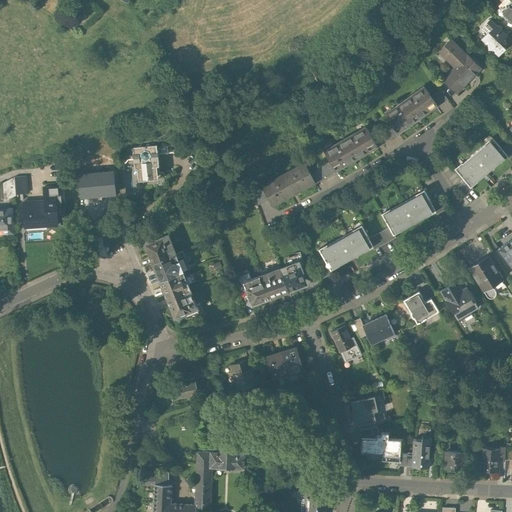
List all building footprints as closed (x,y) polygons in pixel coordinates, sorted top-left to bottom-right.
[(489,50),(494,50),(499,55),(507,47),(501,42),(508,35),(491,19),(483,27),(488,32),(482,39),(489,46),(489,50)] [(475,32),(480,38),(486,33),(481,28),(475,32)] [(487,63),(458,35),(446,47),(462,62),(450,75),(463,88),(487,63)] [(404,130),(443,102),(437,95),(429,84),(391,112),(398,122),(404,130)] [(454,97),(447,87),(437,95),(443,102),(444,104),(454,97)] [(398,122),(377,135),(382,144),(383,146),(405,132),(404,130),(398,122)] [(336,159),(341,168),(382,144),(377,135),(371,125),(330,149),(336,159)] [(493,141),(487,146),(486,145),(462,165),(463,167),(458,171),(455,169),(465,181),(470,187),(469,185),(475,180),(476,182),(500,162),(499,160),(505,155),(506,157),(507,156),(502,150),(492,139),(491,139),(493,141)] [(511,157),(511,143),(502,150),(507,156),(506,157),(509,160),(511,157)] [(156,145),(133,148),(136,167),(139,167),(140,179),(158,177),(157,165),(159,165),(156,145)] [(336,159),(315,171),(320,180),(321,182),(342,169),(341,168),(336,159)] [(267,185),(268,187),(274,197),(278,204),(320,180),(315,171),(309,160),(267,185)] [(117,193),(114,170),(78,175),(81,198),(117,193)] [(15,178),(4,184),(4,200),(15,194),(27,193),(27,178),(15,178)] [(470,187),(465,181),(456,189),(463,198),(473,190),(470,187)] [(62,185),(43,187),(44,200),(22,202),(24,226),(56,224),(55,203),(64,203),(62,185)] [(268,187),(258,193),(264,203),(274,197),(268,187)] [(423,192),(383,215),(382,214),(382,215),(389,228),(390,229),(394,236),(394,235),(393,234),(418,221),(434,211),(435,212),(431,205),(423,191),(423,192)] [(447,209),(441,199),(431,205),(435,212),(436,215),(447,209)] [(12,207),(0,208),(0,226),(3,226),(3,232),(14,231),(12,207)] [(361,228),(320,250),(319,249),(319,250),(327,264),(331,271),(331,270),(371,247),(372,248),(368,240),(361,227),(361,228),(361,227),(360,227),(361,228)] [(389,228),(379,234),(385,244),(396,238),(394,235),(394,236),(390,229),(389,228)] [(385,244),(379,234),(368,240),(372,248),(373,251),(385,244)] [(168,236),(164,237),(163,238),(151,242),(148,241),(146,245),(153,263),(175,254),(168,236)] [(503,254),(501,256),(511,269),(511,248),(511,249),(508,245),(500,251),(503,254)] [(175,254),(153,263),(160,281),(183,272),(175,254)] [(488,257),(469,269),(486,298),(488,299),(491,299),(492,299),(494,298),(495,295),(495,293),(492,287),(502,281),(488,257)] [(299,262),(280,269),(289,292),(308,285),(307,284),(309,280),(305,279),(299,262)] [(331,271),(327,264),(316,269),(322,280),(333,274),(331,271)] [(280,269),(262,276),(271,299),(289,292),(280,269)] [(183,272),(160,281),(167,299),(190,290),(183,272)] [(262,276),(248,281),(244,283),(250,299),(248,304),(252,305),(252,306),(271,299),(262,276)] [(441,291),(458,322),(471,315),(469,312),(478,307),(467,287),(461,290),(457,282),(441,291)] [(190,290),(167,299),(175,318),(179,320),(181,315),(185,314),(186,318),(201,315),(199,308),(197,309),(190,290)] [(418,292),(403,300),(416,324),(438,312),(431,299),(424,303),(418,292)] [(436,297),(431,299),(438,312),(443,309),(436,297)] [(363,326),(362,326),(367,335),(371,345),(385,338),(387,341),(395,337),(385,315),(363,326)] [(363,326),(360,319),(353,322),(360,338),(367,335),(362,326),(363,326)] [(344,326),(331,333),(340,353),(354,346),(350,339),(344,326)] [(354,346),(340,353),(345,363),(362,356),(353,338),(350,339),(354,346)] [(296,348),(280,353),(288,377),(297,374),(296,372),(303,370),(296,348)] [(280,353),(266,357),(273,379),(278,377),(279,380),(288,377),(280,353)] [(248,361),(231,366),(239,391),(256,385),(248,361)] [(193,374),(183,376),(185,386),(169,389),(172,401),(198,394),(193,375),(193,374)] [(371,398),(355,401),(360,425),(371,423),(376,422),(371,398)] [(372,429),(371,423),(360,425),(358,425),(360,432),(372,429)] [(382,461),(392,462),(401,462),(401,455),(402,441),(388,440),(388,434),(381,433),(381,436),(376,436),(376,439),(362,438),(361,453),(382,454),(382,461)] [(422,440),(414,439),(413,454),(413,466),(428,467),(431,438),(423,437),(422,440)] [(209,453),(197,452),(195,506),(196,511),(210,511),(212,467),(243,468),(244,454),(234,454),(235,441),(210,440),(209,440),(209,453)] [(483,448),(482,471),(498,472),(499,461),(500,449),(483,448)] [(443,452),(436,451),(435,466),(442,466),(443,452)] [(465,452),(446,451),(445,469),(464,470),(465,452)] [(391,465),(406,466),(407,455),(401,455),(401,462),(392,462),(391,465)] [(168,473),(155,473),(155,485),(168,486),(168,473)] [(195,506),(171,504),(172,486),(168,486),(155,485),(155,486),(153,511),(195,511),(196,511),(195,506)] [(313,499),(304,498),(303,511),(326,511),(327,499),(313,499)]
